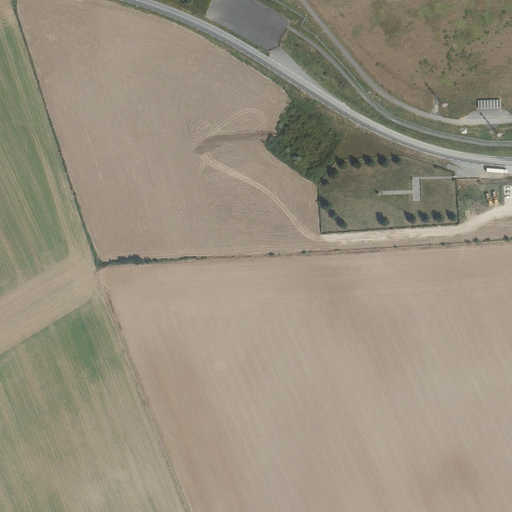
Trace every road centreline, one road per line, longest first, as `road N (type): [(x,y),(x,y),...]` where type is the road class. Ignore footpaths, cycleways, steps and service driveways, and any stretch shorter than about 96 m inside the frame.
road 1 (secondary): [(511,162),(394,138),(208,30),(130,0)]
road 2 (track): [(94,274),(188,511)]
road 3 (track): [(511,242),(376,250)]
